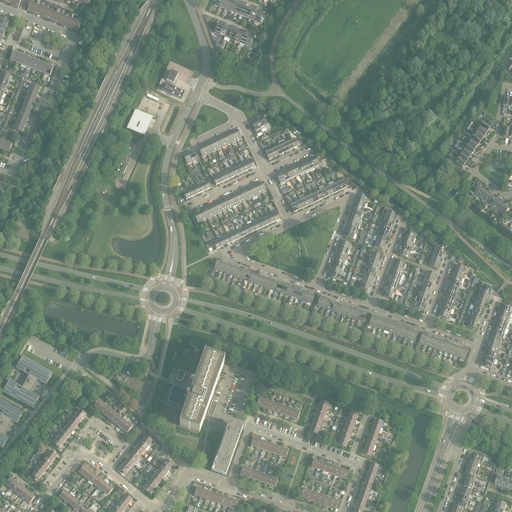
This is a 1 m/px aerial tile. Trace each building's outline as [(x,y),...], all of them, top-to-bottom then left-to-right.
[(222,0),(220,7),(225,9),(228,0),(227,0),(222,0)] [(232,2),(228,0),(225,9),(230,11),(233,0),(231,0),(232,1),(232,2)] [(234,2),(236,1),(236,0),(233,0),(230,11),(235,13),(238,4),(234,3),(234,2)] [(242,6),(238,4),(235,13),(240,15),(244,3),(242,2),(241,4),(242,5),(242,6)] [(30,13),(30,14),(32,15),(36,5),(30,3),(27,11),(30,13)] [(244,6),(246,5),(247,4),(244,3),(240,15),(245,17),(248,8),(244,7),(244,6)] [(36,5),(32,15),(34,15),(34,16),(34,14),(37,15),(41,7),(36,5)] [(252,10),(248,8),(245,17),(250,19),(254,7),(252,6),(251,8),(252,9),(252,10)] [(41,7),(37,15),(40,17),(40,18),(42,19),(46,9),(41,7)] [(254,10),(256,9),(257,8),(254,7),(250,19),(255,21),(258,12),(254,11),(254,10)] [(46,9),(42,19),(44,19),(44,20),(44,18),(47,19),(51,11),(46,9)] [(262,14),(258,12),(255,21),(260,23),(262,18),(265,11),(262,10),(261,12),(262,13),(262,14)] [(51,11),(47,19),(50,21),(50,22),(52,23),(56,13),(51,11)] [(56,13),(52,23),(54,23),(54,24),(55,22),(57,24),(61,15),(56,13)] [(61,15),(57,24),(60,25),(60,26),(62,27),(66,17),(61,15)] [(66,17),(62,27),(64,28),(65,26),(68,28),(71,19),(66,17)] [(1,18),(0,19),(0,24),(7,27),(10,21),(1,18)] [(71,19),(68,28),(71,29),(70,30),(72,31),(76,21),(71,19)] [(76,21),(72,31),(74,32),(75,30),(78,32),(81,23),(76,21)] [(215,33),(220,35),(225,23),(222,22),(222,24),(223,25),(222,26),(218,24),(215,33)] [(225,26),(226,26),(227,24),(225,23),(220,35),(225,37),(228,28),(224,27),(225,26)] [(232,30),(228,28),(225,37),(230,39),(235,27),(232,26),(232,28),(233,29),(232,30)] [(235,30),(236,30),(237,28),(235,27),(230,39),(235,41),(238,32),(234,31),(235,30)] [(242,34),(238,32),(235,41),(240,43),(245,31),(242,30),(242,32),(243,33),(242,34)] [(245,34),(246,34),(247,32),(245,31),(240,43),(245,45),(248,36),(244,35),(245,34)] [(252,38),(248,36),(245,45),(250,47),(255,35),(252,34),(252,36),(253,37),(252,38)] [(10,60),(16,63),(19,54),(13,52),(10,60)] [(25,56),(19,54),(16,63),(21,65),(25,56)] [(31,59),(25,56),(21,65),(27,67),(31,59)] [(36,61),(31,59),(27,67),(33,69),(36,61)] [(42,63),(36,61),(33,69),(38,72),(42,63)] [(48,65),(42,63),(38,72),(44,74),(48,65)] [(53,68),(48,65),(44,74),(50,76),(53,68)] [(171,71),(166,81),(174,84),(178,74),(171,71)] [(2,72),(0,78),(9,82),(11,76),(2,72)] [(0,78),(0,84),(7,87),(9,82),(0,78)] [(32,84),(29,90),(38,93),(40,88),(32,84)] [(165,84),(162,90),(169,94),(172,95),(182,100),(182,99),(185,93),(183,92),(175,88),(172,87),(165,84)] [(38,93),(29,90),(27,96),(36,99),(38,93)] [(36,99),(27,96),(25,101),(34,105),(36,99)] [(34,105),(25,101),(23,107),(31,110),(34,105)] [(31,110),(23,107),(20,113),(29,116),(31,110)] [(135,110),(127,129),(144,137),(145,130),(150,117),(137,111),(135,110)] [(29,116),(20,113),(18,118),(27,122),(29,116)] [(144,137),(153,118),(150,117),(145,130),(144,137)] [(27,122),(18,118),(16,124),(25,127),(27,122)] [(265,125),(262,120),(257,122),(262,133),(267,130),(271,128),(269,124),(265,125)] [(477,126),(480,127),(487,132),(490,128),(483,123),(484,122),(481,120),(477,126)] [(262,133),(257,122),(252,124),(253,128),(252,128),(253,131),(255,130),(257,135),(262,133)] [(25,127),(16,124),(14,130),(22,133),(25,127)] [(480,127),(477,132),(484,137),(487,132),(480,127)] [(238,131),(233,133),(237,141),(242,139),(238,131)] [(484,137),(477,132),(474,136),(481,141),(484,137)] [(233,133),(228,136),(232,144),(237,141),(233,133)] [(481,141),(474,136),(472,135),(469,140),(471,141),(478,146),(481,141)] [(228,136),(223,138),(227,146),(232,144),(228,136)] [(223,138),(218,140),(222,148),(227,146),(223,138)] [(295,138),(290,141),(294,149),(299,146),(295,138)] [(218,140),(214,143),(217,151),(222,148),(218,140)] [(284,141),(279,143),(280,145),(284,153),(289,151),(285,143),(284,141)] [(290,141),(285,143),(289,151),(294,149),(290,141)] [(478,146),(471,141),(468,145),(475,150),(478,146)] [(13,145),(7,142),(3,151),(9,153),(13,145)] [(129,143),(124,154),(130,156),(135,146),(129,143)] [(214,143),(209,145),(212,153),(217,151),(214,143)] [(209,145),(204,147),(208,155),(212,153),(209,145)] [(280,145),(275,148),(279,156),(284,153),(280,145)] [(475,150),(468,145),(464,150),(472,155),(475,150)] [(204,147),(199,150),(202,158),(208,155),(204,147)] [(275,148),(270,150),(274,158),(279,156),(275,148)] [(269,161),(274,158),(270,150),(265,152),(269,161)] [(472,155),(464,150),(461,154),(468,159),(472,155)] [(194,152),(189,155),(192,162),(198,160),(194,152)] [(468,159),(461,154),(458,158),(465,163),(468,159)] [(189,155),(184,157),(187,165),(192,162),(189,155)] [(465,163),(458,158),(456,157),(453,161),(455,163),(462,168),(465,163)] [(316,158),(311,160),(315,169),(320,166),(316,158)] [(252,159),(247,162),(250,169),(255,167),(252,159)] [(311,160),(306,163),(310,171),(315,169),(311,160)] [(247,162),(242,164),(245,172),(250,169),(247,162)] [(125,165),(120,163),(115,173),(114,175),(114,176),(117,177),(124,180),(126,176),(124,175),(127,167),(124,165),(125,165)] [(306,163),(301,165),(305,173),(310,171),(306,163)] [(242,164),(237,166),(241,174),(245,172),(242,164)] [(301,165),(296,167),(300,176),(305,173),(301,165)] [(237,166),(232,169),(236,176),(241,174),(237,166)] [(296,167),(292,170),(295,178),(300,176),(296,167)] [(232,169),(227,171),(231,179),(236,176),(232,169)] [(292,170),(287,172),(290,180),(295,178),(292,170)] [(227,171),(222,173),(226,181),(231,179),(227,171)] [(287,172),(282,174),(286,183),(290,180),(287,172)] [(222,173),(217,176),(221,183),(226,181),(222,173)] [(282,174),(277,177),(281,185),(286,183),(282,174)] [(216,186),(221,183),(217,176),(212,178),(216,186)] [(344,179),(339,181),(343,190),(348,187),(344,179)] [(207,180),(202,183),(206,191),(211,188),(207,180)] [(339,181),(334,184),(338,192),(343,190),(339,181)] [(202,183),(197,185),(201,193),(206,191),(202,183)] [(263,183),(258,186),(262,194),(267,191),(263,183)] [(334,184),(329,186),(333,194),(338,192),(334,184)] [(478,197),(483,190),(480,187),(481,186),(479,184),(478,186),(479,187),(478,187),(474,194),(478,197)] [(197,185),(192,187),(196,195),(201,193),(197,185)] [(474,194),(478,187),(474,185),(469,192),(473,195),(474,194)] [(258,186),(253,188),(257,196),(262,194),(258,186)] [(323,186),(319,188),(320,191),(323,199),(328,197),(325,188),(324,189),(323,186)] [(329,186),(325,188),(328,197),(333,194),(329,186)] [(192,187),(188,190),(191,198),(196,195),(192,187)] [(253,188),(248,190),(252,198),(257,196),(253,188)] [(186,200),(191,198),(188,190),(182,192),(186,200)] [(248,190),(243,193),(247,201),(252,198),(248,190)] [(487,192),(483,190),(478,197),(483,200),(488,193),(487,192)] [(320,191),(315,193),(319,201),(323,199),(320,191)] [(488,193),(483,200),(487,204),(492,196),(489,194),(490,192),(488,191),(487,192),(488,193)] [(359,196),(357,201),(366,204),(368,199),(367,199),(366,198),(367,195),(362,192),(359,196)] [(243,193),(239,195),(242,203),(247,201),(243,193)] [(315,193),(310,195),(314,204),(319,201),(315,193)] [(239,195),(234,197),(237,205),(242,203),(239,195)] [(309,206),(305,198),(304,195),(299,197),(300,200),(304,208),(309,206)] [(310,195),(305,198),(309,206),(314,204),(310,195)] [(497,200),(495,199),(492,196),(487,204),(491,207),(497,200)] [(234,197),(229,200),(233,208),(237,205),(234,197)] [(497,200),(491,207),(496,210),(501,203),(498,200),(499,199),(497,197),(495,199),(497,200)] [(229,200),(224,202),(228,210),(233,208),(229,200)] [(300,200),(295,202),(299,211),(304,208),(300,200)] [(366,204),(357,201),(355,206),(364,209),(366,204)] [(224,202),(219,204),(223,212),(228,210),(224,202)] [(294,213),(299,211),(295,202),(290,205),(294,213)] [(501,203),(496,210),(494,212),(498,215),(500,213),(505,206),(504,205),(501,203)] [(505,206),(500,213),(504,216),(510,209),(506,207),(507,205),(505,203),(504,205),(505,206)] [(219,204),(214,207),(218,215),(223,212),(219,204)] [(364,209),(355,206),(354,211),(362,214),(364,209)] [(214,207),(209,209),(213,217),(218,215),(214,207)] [(209,209),(204,211),(208,219),(213,217),(209,209)] [(384,210),(382,215),(385,216),(393,219),(395,214),(384,210)] [(204,211),(199,214),(203,222),(208,219),(204,211)] [(362,214),(354,211),(352,216),(360,219),(362,214)] [(277,212),(272,214),(275,222),(280,219),(277,212)] [(198,224),(203,222),(199,214),(194,216),(198,224)] [(272,214),(267,216),(270,224),(275,222),(272,214)] [(267,216),(262,219),(266,226),(270,224),(267,216)] [(360,219),(352,216),(350,221),(358,224),(360,219)] [(393,219),(385,216),(383,221),(391,224),(393,219)] [(262,219),(257,221),(261,229),(266,226),(262,219)] [(257,221),(252,223),(256,231),(261,229),(257,221)] [(361,225),(358,224),(350,221),(348,226),(357,229),(359,230),(361,225)] [(391,224),(383,221),(381,227),(390,230),(391,224)] [(252,223),(247,226),(251,234),(256,231),(252,223)] [(241,225),(236,228),(237,230),(241,238),(246,236),(242,228),(241,225)] [(247,226),(242,228),(246,236),(251,234),(247,226)] [(348,226),(346,231),(355,234),(357,229),(348,226)] [(390,230),(381,227),(379,232),(388,235),(390,230)] [(237,230),(232,233),(236,240),(241,238),(237,230)] [(408,230),(406,236),(415,239),(417,233),(408,230)] [(346,231),(345,237),(353,240),(355,234),(346,231)] [(388,235),(379,232),(377,237),(386,240),(388,235)] [(232,233),(228,235),(231,243),(236,240),(232,233)] [(228,235),(223,237),(226,245),(231,243),(228,235)] [(375,236),(373,241),(376,242),(384,245),(386,240),(377,237),(375,236)] [(406,236),(405,241),(413,244),(415,239),(406,236)] [(223,237),(218,240),(222,247),(226,245),(223,237)] [(218,240),(213,242),(216,250),(222,247),(218,240)] [(384,245),(376,242),(373,241),(371,246),(382,250),(384,245)] [(413,244),(405,241),(403,246),(411,249),(413,244)] [(343,242),(341,247),(349,250),(351,245),(343,242)] [(403,246),(401,251),(409,254),(411,249),(403,246)] [(444,249),(436,246),(434,251),(442,254),(444,249)] [(349,250),(341,247),(339,252),(347,255),(349,250)] [(408,259),(409,254),(401,251),(399,256),(408,259)] [(442,254),(434,251),(432,256),(441,259),(442,254)] [(347,255),(339,252),(337,257),(346,260),(347,255)] [(370,258),(379,261),(380,256),(382,257),(383,254),(376,252),(375,253),(372,252),(370,258)] [(441,259),(432,256),(430,261),(439,264),(441,259)] [(337,257),(335,263),(344,266),(346,260),(337,257)] [(378,261),(370,258),(368,263),(377,266),(378,261)] [(222,263),(217,261),(214,270),(219,271),(222,263)] [(397,261),(395,267),(404,270),(406,264),(397,261)] [(439,264),(430,261),(428,267),(437,270),(439,264)] [(227,265),(222,263),(219,271),(224,273),(227,265)] [(335,263),(334,268),(342,271),(344,266),(335,263)] [(377,266),(368,263),(366,268),(375,271),(377,266)] [(232,267),(227,265),(224,273),(230,275),(232,267)] [(457,265),(456,271),(464,274),(466,268),(457,265)] [(238,269),(232,267),(230,275),(235,277),(238,269)] [(404,270),(395,267),(394,272),(402,275),(404,270)] [(342,271),(334,268),(332,273),(340,276),(342,271)] [(375,271),(366,268),(365,273),(373,276),(375,271)] [(248,272),(243,270),(240,279),(245,280),(248,272)] [(456,271),(454,276),(463,279),(464,274),(456,271)] [(253,274),(248,272),(245,280),(250,282),(253,274)] [(402,275),(394,272),(392,277),(400,280),(402,275)] [(435,275),(427,272),(425,277),(433,280),(435,275)] [(340,276),(332,273),(330,278),(338,281),(340,276)] [(373,276),(365,273),(363,278),(371,281),(373,276)] [(258,276),(253,274),(250,282),(255,284),(258,276)] [(454,276),(452,281),(461,284),(463,279),(454,276)] [(400,280),(392,277),(390,282),(398,285),(400,280)] [(433,280),(425,277),(423,282),(431,285),(433,280)] [(371,281),(363,278),(361,283),(369,286),(371,281)] [(278,283),(273,281),(270,289),(275,291),(278,283)] [(452,281),(450,286),(459,289),(461,284),(452,281)] [(398,285),(390,282),(388,287),(397,290),(398,285)] [(431,285),(423,282),(421,287),(430,290),(431,285)] [(284,285),(278,283),(275,291),(281,293),(284,285)] [(369,286),(361,283),(359,288),(368,291),(369,286)] [(489,294),(490,289),(488,288),(489,285),(483,283),(482,286),(482,285),(480,291),(489,294)] [(289,287),(284,285),(281,293),(286,295),(289,287)] [(450,286),(448,291),(457,294),(459,289),(450,286)] [(397,290),(388,287),(386,292),(395,295),(397,290)] [(430,290),(421,287),(419,292),(428,295),(430,290)] [(299,290),(294,289),(291,297),(296,299),(299,290)] [(448,291),(446,296),(455,299),(457,294),(448,291)] [(489,294),(480,291),(478,296),(487,299),(489,294)] [(309,294),(304,292),(301,300),(306,302),(309,294)] [(397,296),(395,295),(386,292),(385,297),(393,300),(393,302),(395,303),(397,296)] [(428,295),(419,292),(417,297),(426,300),(428,295)] [(314,296),(309,294),(306,302),(311,304),(314,296)] [(446,296),(445,301),(454,304),(455,299),(446,296)] [(487,299),(478,296),(476,301),(485,304),(487,299)] [(426,300),(417,297),(416,302),(424,305),(426,300)] [(317,306),(322,308),(325,300),(320,298),(317,306)] [(445,301),(443,306),(452,310),(454,304),(445,301)] [(485,304),(476,301),(474,306),(483,309),(485,304)] [(424,305),(416,302),(414,308),(422,311),(424,305)] [(341,305),(335,303),(333,312),(338,313),(341,305)] [(511,307),(505,305),(503,311),(511,314),(511,312),(511,307)] [(443,306),(441,312),(450,315),(452,310),(443,306)] [(483,309),(474,306),(472,311),(481,314),(483,309)] [(351,309),(346,307),(343,315),(348,317),(351,309)] [(469,310),(467,315),(471,316),(480,319),(481,314),(472,311),(469,310)] [(503,311),(501,316),(510,319),(511,314),(503,311)] [(366,314),(361,312),(358,321),(363,322),(366,314)] [(439,317),(448,320),(450,315),(441,312),(439,317)] [(369,325),(374,327),(377,318),(372,316),(369,325)] [(480,319),(471,316),(469,321),(478,324),(480,319)] [(501,316),(499,321),(508,324),(510,319),(501,316)] [(382,320),(377,318),(374,327),(379,329),(382,320)] [(387,322),(382,320),(379,329),(384,331),(387,322)] [(478,324),(469,321),(467,327),(469,327),(473,329),(476,330),(478,324)] [(499,321),(497,326),(506,329),(508,324),(499,321)] [(392,324),(387,322),(384,331),(389,333),(392,324)] [(398,325),(392,324),(389,333),(394,335),(398,325)] [(403,327),(398,325),(394,335),(400,336),(403,327)] [(497,326),(496,331),(504,334),(506,329),(497,326)] [(408,329),(403,327),(400,336),(405,338),(408,329)] [(413,331),(408,329),(405,338),(410,340),(413,331)] [(418,333),(413,331),(410,340),(415,342),(418,333)] [(496,331),(494,336),(503,339),(504,334),(496,331)] [(422,334),(422,335),(419,343),(424,345),(427,336),(422,334)] [(433,338),(427,336),(424,345),(429,347),(433,338)] [(494,336),(492,341),(501,344),(503,339),(494,336)] [(438,340),(433,338),(429,347),(434,349),(438,340)] [(443,341),(438,340),(434,349),(440,351),(443,341)] [(448,343),(443,341),(440,351),(445,352),(448,343)] [(492,341),(490,346),(499,350),(501,344),(492,341)] [(453,345),(448,343),(445,352),(450,354),(453,345)] [(458,347),(453,345),(450,354),(455,356),(458,347)] [(490,346),(488,351),(497,355),(499,350),(490,346)] [(463,349),(458,347),(455,356),(460,358),(463,349)] [(468,351),(463,349),(460,358),(465,360),(468,351)] [(488,351),(486,357),(495,360),(497,355),(488,351)] [(198,432),(223,362),(225,363),(225,362),(205,355),(205,356),(206,356),(192,394),(189,393),(189,392),(174,386),(168,402),(183,407),(184,406),(188,407),(181,426),(180,426),(199,433),(200,433),(198,432)] [(10,381),(5,390),(4,392),(20,401),(27,405),(33,408),(39,398),(32,394),(31,393),(38,380),(39,381),(46,385),(52,374),(39,367),(39,366),(23,357),(17,368),(29,375),(22,388),(10,381)] [(486,357),(485,362),(494,365),(495,360),(486,357)] [(492,370),(494,365),(485,362),(483,367),(492,370)] [(182,382),(185,374),(185,373),(186,372),(179,370),(179,371),(176,380),(182,382)] [(262,408),(265,400),(259,398),(256,406),(262,408)] [(16,423),(22,413),(10,406),(11,406),(0,400),(0,413),(1,414),(0,416),(0,446),(2,448),(8,438),(3,435),(12,420),(16,423)] [(93,406),(98,410),(104,404),(99,400),(93,406)] [(271,402),(265,400),(262,408),(268,410),(271,402)] [(321,401),(319,406),(327,409),(329,403),(321,401)] [(274,412),(277,404),(271,402),(268,410),(274,412)] [(104,404),(98,410),(103,414),(108,408),(104,404)] [(283,406),(277,404),(274,412),(280,414),(283,406)] [(288,408),(283,406),(280,414),(286,416),(288,408)] [(325,415),(327,409),(319,406),(317,412),(325,415)] [(108,408),(103,414),(108,418),(113,412),(108,408)] [(294,411),(288,408),(286,416),(291,418),(294,411)] [(80,410),(76,415),(83,420),(87,415),(80,410)] [(300,413),(294,411),(291,418),(297,420),(300,413)] [(358,414),(351,411),(349,417),(356,420),(358,414)] [(113,412),(108,418),(113,422),(118,415),(113,412)] [(317,412),(315,418),(323,421),(325,415),(317,412)] [(83,420),(76,415),(72,420),(79,425),(83,420)] [(118,415),(113,422),(118,426),(123,419),(118,415)] [(356,420),(349,417),(347,423),(354,425),(356,420)] [(315,418),(313,424),(321,426),(323,421),(315,418)] [(123,419),(118,426),(122,429),(127,423),(123,419)] [(79,425),(72,420),(69,424),(75,430),(79,425)] [(375,420),(373,426),(381,428),(383,423),(375,420)] [(127,423),(122,429),(127,433),(132,427),(127,423)] [(354,425),(347,423),(344,428),(352,431),(354,425)] [(75,430),(69,424),(65,429),(71,434),(75,430)] [(226,474),(226,475),(242,430),(237,428),(237,427),(232,425),(229,424),(227,429),(226,433),(224,432),(211,469),(221,473),(220,475),(225,476),(226,474)] [(319,432),(321,426),(313,424),(311,430),(319,432)] [(373,426),(371,431),(379,434),(381,428),(373,426)] [(352,431),(344,428),(342,434),(350,437),(352,431)] [(71,434),(65,429),(61,434),(67,439),(71,434)] [(311,430),(309,436),(317,438),(319,432),(311,430)] [(371,431),(369,437),(377,440),(379,434),(371,431)] [(67,439),(61,434),(57,439),(64,444),(67,439)] [(350,437),(342,434),(340,440),(348,443),(350,437)] [(146,436),(142,441),(149,446),(153,441),(146,436)] [(369,437),(367,443),(375,446),(377,440),(369,437)] [(257,448),(259,440),(253,438),(251,446),(257,448)] [(64,444),(57,439),(53,444),(60,449),(64,444)] [(265,442),(259,440),(257,448),(262,450),(265,442)] [(348,443),(340,440),(338,446),(346,449),(348,443)] [(142,441),(139,446),(145,451),(149,446),(142,441)] [(271,444),(265,442),(262,450),(268,452),(271,444)] [(367,443),(365,449),(373,451),(375,446),(367,443)] [(277,446),(271,444),(268,452),(274,454),(277,446)] [(139,446),(135,450),(141,456),(145,451),(139,446)] [(280,456),(283,449),(277,446),(274,454),(280,456)] [(288,451),(283,449),(280,456),(286,458),(288,451)] [(371,458),(373,451),(365,449),(363,455),(371,458)] [(135,450),(131,455),(137,460),(141,456),(135,450)] [(51,451),(47,456),(54,461),(58,456),(51,451)] [(481,457),(472,454),(470,459),(482,463),(484,458),(481,457)] [(131,455),(127,460),(134,465),(137,460),(131,455)] [(54,461),(47,456),(44,461),(50,466),(54,461)] [(470,459),(468,464),(478,468),(479,464),(482,465),(482,463),(470,459)] [(127,460),(123,465),(130,470),(134,465),(127,460)] [(167,460),(163,465),(169,470),(173,465),(167,460)] [(311,467),(317,470),(320,462),(314,460),(311,467)] [(50,466),(44,461),(40,465),(46,470),(50,466)] [(326,464),(320,462),(317,470),(323,472),(326,464)] [(332,466),(326,464),(323,472),(329,474),(332,466)] [(371,464),(369,469),(377,472),(379,466),(371,464)] [(468,464),(467,469),(479,474),(479,472),(477,471),(478,468),(468,464)] [(46,470),(40,465),(36,470),(42,475),(46,470)] [(119,470),(126,475),(130,470),(123,465),(119,470)] [(169,470),(163,465),(159,470),(166,475),(169,470)] [(79,473),(84,477),(89,470),(84,466),(79,473)] [(337,468),(332,466),(329,474),(335,476),(337,468)] [(240,475),(246,478),(249,470),(243,468),(240,475)] [(341,478),(343,470),(337,468),(335,476),(341,478)] [(369,469),(367,475),(375,478),(377,472),(369,469)] [(465,475),(467,475),(474,478),(475,475),(478,476),(479,474),(467,469),(465,475)] [(42,475),(36,470),(32,475),(38,480),(42,475)] [(94,474),(89,470),(84,477),(89,481),(94,474)] [(166,475),(159,470),(155,475),(162,480),(166,475)] [(252,480),(255,472),(249,470),(246,478),(252,480)] [(349,472),(343,470),(341,478),(346,480),(349,472)] [(261,474),(255,472),(252,480),(258,482),(261,474)] [(99,478),(94,474),(89,481),(94,484),(99,478)] [(264,484),(266,476),(261,474),(258,482),(264,484)] [(162,480),(155,475),(152,479),(158,485),(162,480)] [(367,475),(365,481),(373,484),(375,478),(367,475)] [(474,478),(467,475),(465,480),(477,485),(478,483),(475,482),(477,478),(474,478)] [(270,486),(272,478),(266,476),(264,484),(270,486)] [(495,485),(501,487),(504,479),(498,476),(495,485)] [(16,482),(11,478),(6,485),(11,488),(16,482)] [(103,482),(99,478),(94,484),(98,488),(103,482)] [(278,480),(272,478),(270,486),(275,488),(278,480)] [(158,485),(152,479),(148,484),(154,489),(158,485)] [(510,481),(504,479),(501,487),(507,489),(510,481)] [(477,485),(465,480),(464,485),(473,489),(474,486),(477,487),(477,485)] [(371,490),(373,484),(365,481),(363,487),(371,490)] [(21,486),(16,482),(11,488),(15,492),(21,486)] [(108,486),(103,482),(98,488),(103,492),(108,486)] [(154,489),(148,484),(144,489),(150,494),(154,489)] [(476,490),(473,489),(464,485),(462,490),(474,495),(476,490)] [(25,490),(21,486),(15,492),(20,496),(25,490)] [(113,489),(108,486),(103,492),(108,496),(113,489)] [(363,487),(361,493),(369,495),(371,490),(363,487)] [(194,495),(200,498),(203,490),(197,488),(194,495)] [(301,497),(307,499),(310,491),(304,489),(301,497)] [(30,493),(25,490),(20,496),(25,500),(30,493)] [(209,492),(203,490),(200,498),(206,500),(209,492)] [(462,490),(460,496),(469,499),(470,496),(473,497),(474,495),(462,490)] [(60,497),(65,501),(70,495),(65,491),(60,497)] [(315,493),(310,491),(307,499),(313,501),(315,493)] [(215,494),(209,492),(206,500),(212,502),(215,494)] [(35,497),(30,493),(25,500),(30,504),(35,497)] [(321,495),(315,493),(313,501),(318,503),(321,495)] [(361,493),(359,498),(367,501),(369,495),(361,493)] [(220,496),(215,494),(212,502),(218,504),(220,496)] [(70,495),(65,501),(69,505),(74,498),(70,495)] [(126,495),(122,500),(129,505),(133,500),(126,495)] [(327,497),(321,495),(318,503),(324,505),(327,497)] [(226,498),(220,496),(218,504),(223,506),(226,498)] [(460,496),(458,501),(470,505),(471,503),(468,502),(469,499),(460,496)] [(333,500),(327,497),(324,505),(330,507),(333,500)] [(74,498),(69,505),(74,509),(79,502),(74,498)] [(232,500),(226,498),(223,506),(229,508),(232,500)] [(359,498),(357,504),(365,507),(367,501),(359,498)] [(129,505),(122,500),(118,505),(125,510),(129,505)] [(238,502),(232,500),(229,508),(235,510),(238,502)] [(339,502),(333,500),(330,507),(336,509),(339,502)] [(458,501),(456,506),(463,508),(466,509),(467,506),(470,507),(470,505),(458,501)] [(498,501),(496,508),(504,511),(507,504),(498,501)] [(79,502),(74,509),(78,511),(79,511),(84,506),(79,502)]
